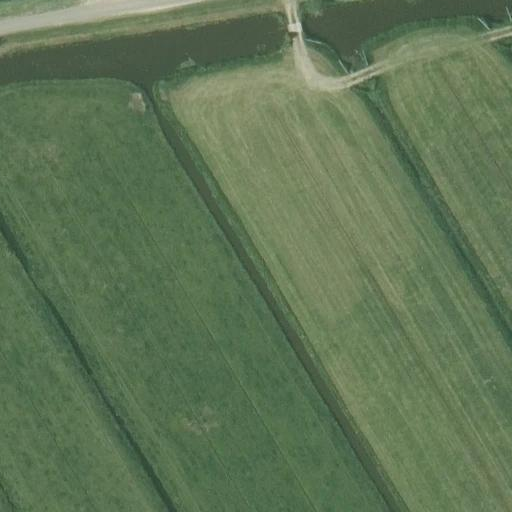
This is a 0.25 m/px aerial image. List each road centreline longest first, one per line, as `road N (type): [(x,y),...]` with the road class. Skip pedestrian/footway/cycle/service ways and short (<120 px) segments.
road 1 (track): [(287,0),(305,70),(321,82),(511,31)]
road 2 (unclassified): [(0,30),(187,0)]
